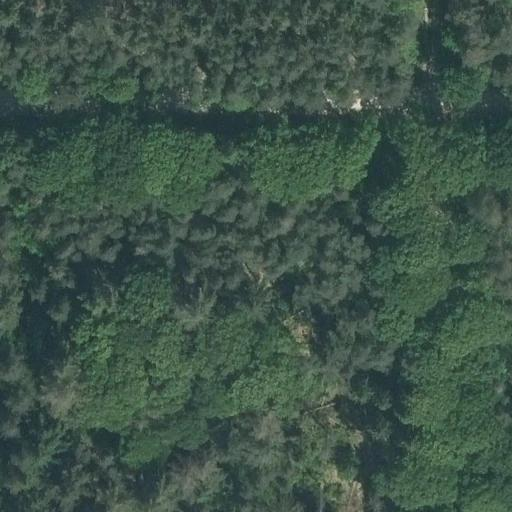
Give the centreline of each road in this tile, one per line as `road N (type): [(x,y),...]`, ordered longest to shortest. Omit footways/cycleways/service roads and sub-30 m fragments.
road 1 (track): [(511,106),(0,103)]
road 2 (track): [(0,343),(455,348)]
road 3 (track): [(432,0),(432,107),(455,348)]
road 4 (track): [(455,348),(471,511)]
